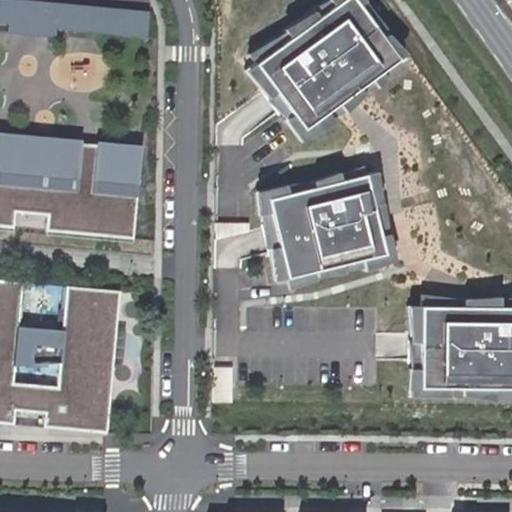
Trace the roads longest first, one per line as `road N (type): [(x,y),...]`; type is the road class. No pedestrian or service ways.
road 1 (residential): [(177,0),(186,244),(178,469)]
road 2 (residential): [(511,469),(178,469)]
road 3 (residential): [(178,469),(0,460)]
